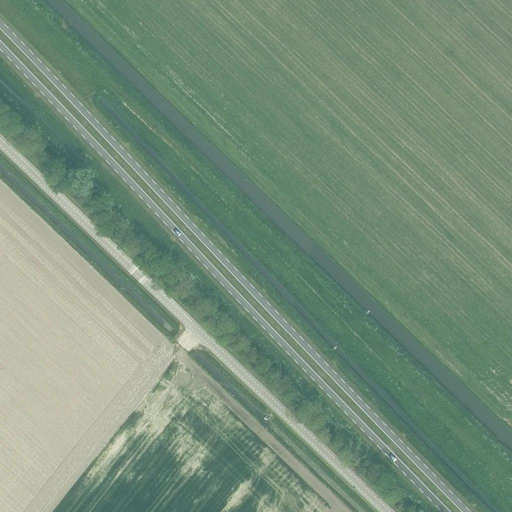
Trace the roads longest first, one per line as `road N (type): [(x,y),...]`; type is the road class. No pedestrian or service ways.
road 1 (primary): [(466,511),(0,24)]
road 2 (primary): [(0,45),(446,511)]
road 3 (unclassified): [(385,511),(0,142)]
